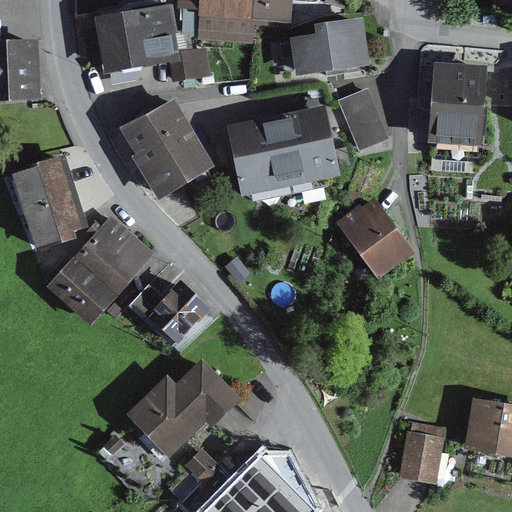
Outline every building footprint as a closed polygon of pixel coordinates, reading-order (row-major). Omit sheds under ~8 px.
[(289,0),(198,0),(195,42),(251,46),(253,27),(287,29),(289,0)] [(164,10),(82,23),(91,77),(173,64),(164,10)] [(297,70),(365,60),(360,22),(321,27),(322,36),(293,40),(297,70)] [(34,45),(0,46),(0,105),(36,105),(34,45)] [(178,83),(207,81),(205,57),(176,60),(178,83)] [(483,69),(429,68),(427,148),(481,149),(483,69)] [(336,105),(355,156),(387,144),(368,93),(336,105)] [(174,99),(121,130),(136,156),(133,158),(158,201),(215,168),(174,99)] [(319,110),(217,130),(231,200),(332,180),(319,110)] [(58,155),(0,170),(0,178),(19,249),(79,233),(58,155)] [(375,172),(354,164),(344,191),(365,199),(375,172)] [(374,203),(336,227),(373,283),(411,259),(374,203)] [(150,261),(104,220),(48,283),(93,324),(105,310),(150,261)] [(202,316),(171,286),(139,318),(170,348),(202,316)] [(161,376),(115,420),(157,464),(200,423),(208,432),(237,405),(194,360),(168,384),(161,376)] [(511,465),(511,409),(469,403),(461,458),(511,465)] [(433,443),(399,440),(395,488),(429,491),(433,443)] [(266,511),(220,465),(215,469),(201,455),(188,468),(202,482),(171,511),(266,511)]
